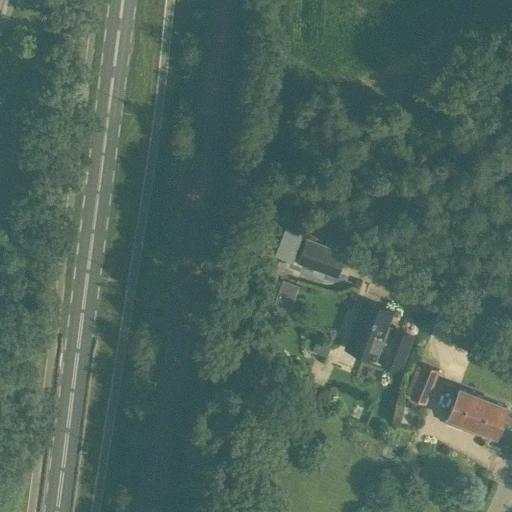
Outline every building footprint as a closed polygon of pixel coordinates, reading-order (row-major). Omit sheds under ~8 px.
[(292,261),(303,232),(285,225),(274,255),(292,261)] [(345,251),(307,237),(298,262),(337,276),(345,251)] [(393,309),(361,298),(344,346),(401,366),(413,333),(387,324),(393,309)] [(438,368),(423,362),(421,365),(417,363),(407,390),(411,392),(409,397),(425,403),(438,368)] [(507,404),(458,387),(445,422),(471,431),(473,424),(496,433),(507,404)]
